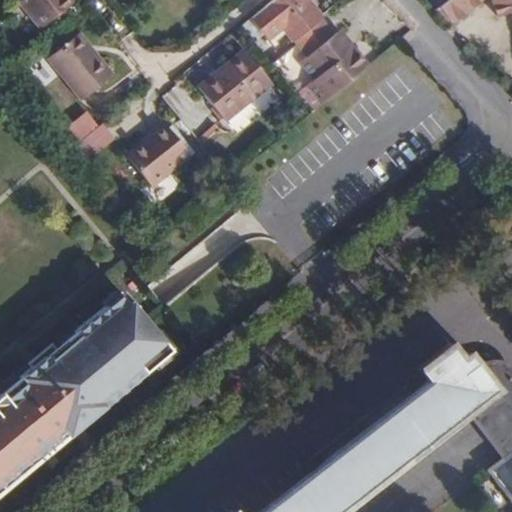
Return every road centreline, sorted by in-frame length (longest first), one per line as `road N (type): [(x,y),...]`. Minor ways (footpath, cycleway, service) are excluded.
road 1 (residential): [(61,511),(511,131)]
road 2 (residential): [(511,124),(400,0)]
